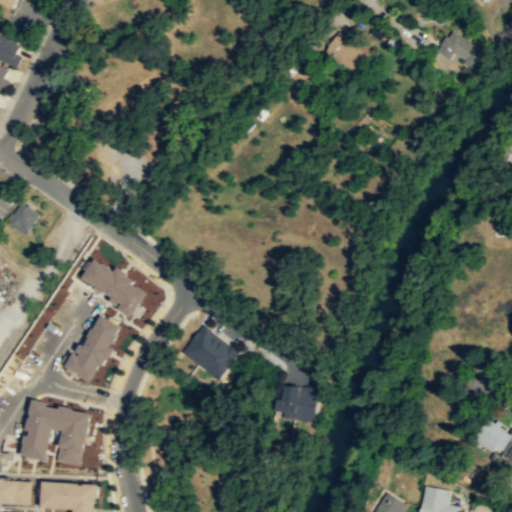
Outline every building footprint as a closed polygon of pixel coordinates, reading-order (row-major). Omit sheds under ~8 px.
[(0,0),(0,1),(12,8),(16,0),(0,0)] [(479,49),(448,30),(436,51),(467,69),(479,49)] [(354,70),(367,47),(337,31),(325,53),(354,70)] [(24,54),(18,66),(0,57),(0,32),(21,43),(18,51),(24,54)] [(0,88),(5,91),(10,80),(4,77),(8,68),(0,64),(0,88)] [(6,221),(25,235),(39,215),(21,201),(6,221)] [(239,349),(201,323),(181,353),(218,379),(239,349)] [(314,421),(319,388),(279,382),(274,416),(314,421)] [(511,439),(505,436),(508,430),(484,418),(472,441),(511,462),(511,439)] [(32,502),(34,478),(0,476),(0,511),(12,511),(3,511),(3,501),(32,502)] [(101,511),(102,481),(46,480),(45,505),(78,506),(78,511),(101,511)] [(460,511),(461,506),(445,503),(448,489),(424,485),(419,511),(460,511)] [(372,511),(401,511),(407,503),(385,490),(372,511)]
